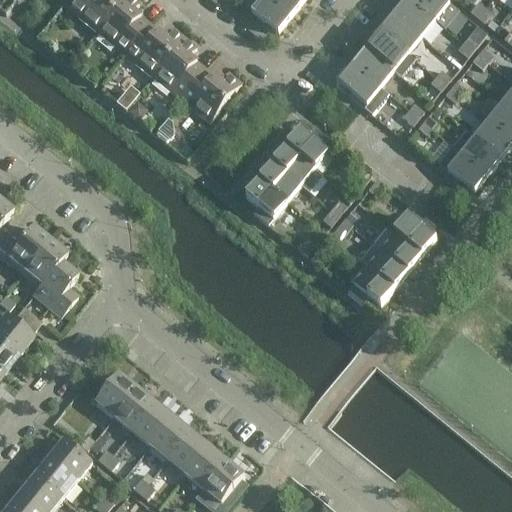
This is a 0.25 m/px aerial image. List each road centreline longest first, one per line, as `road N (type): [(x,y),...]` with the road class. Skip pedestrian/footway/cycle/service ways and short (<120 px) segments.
road 1 (residential): [(375,511),(125,298)]
road 2 (residential): [(181,0),(277,77),(293,77),(355,0)]
road 3 (residential): [(125,298),(109,213),(0,127)]
road 4 (residential): [(0,451),(125,298)]
